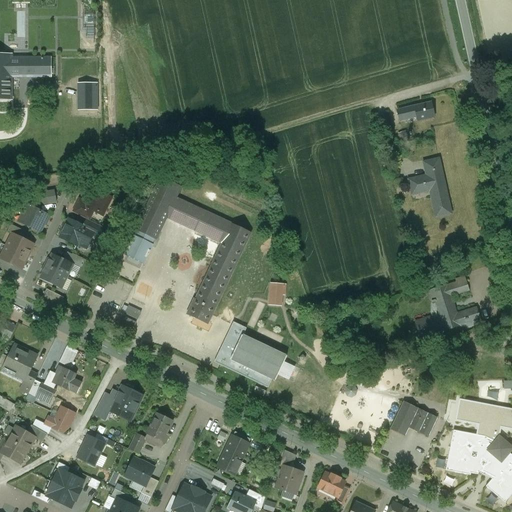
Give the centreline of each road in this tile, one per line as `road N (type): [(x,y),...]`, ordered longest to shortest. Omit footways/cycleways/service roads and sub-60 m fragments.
road 1 (track): [(374,107),(0,194)]
road 2 (secondary): [(511,233),(459,0)]
road 3 (residential): [(119,352),(79,431),(0,483)]
road 4 (tertiary): [(454,511),(321,449)]
road 5 (residential): [(73,179),(16,303)]
road 6 (residential): [(158,511),(209,397)]
road 7 (tertiary): [(321,449),(209,397)]
